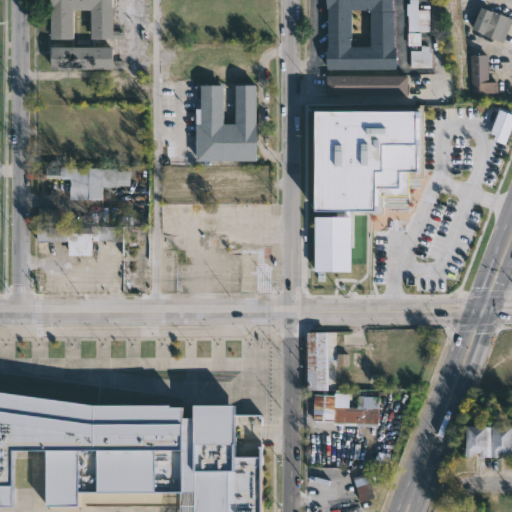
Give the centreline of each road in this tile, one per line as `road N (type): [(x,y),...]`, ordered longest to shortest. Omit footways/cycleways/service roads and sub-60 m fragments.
road 1 (residential): [(22,314),(22,0)]
road 2 (tertiary): [(294,0),(294,313)]
road 3 (primary): [(294,313),(0,314)]
road 4 (secondary): [(412,511),(494,312)]
road 5 (secondary): [(474,312),(395,511)]
road 6 (tertiary): [(294,313),(294,511)]
road 7 (primary): [(474,312),(352,313)]
